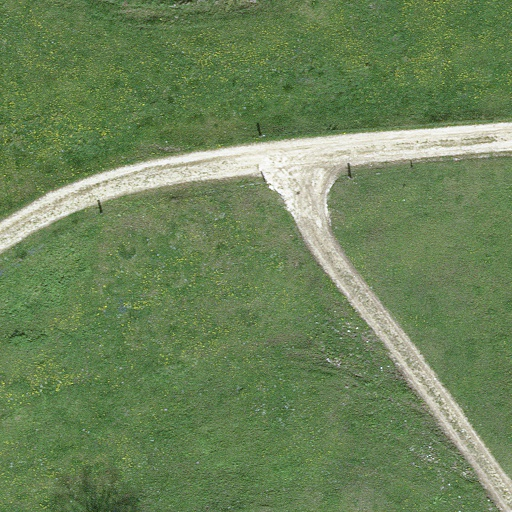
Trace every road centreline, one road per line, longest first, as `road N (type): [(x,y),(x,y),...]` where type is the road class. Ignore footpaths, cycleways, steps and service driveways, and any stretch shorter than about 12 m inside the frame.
road 1 (track): [(0,238),(98,187),(196,166),(511,134)]
road 2 (track): [(285,155),(317,234),(511,499)]
